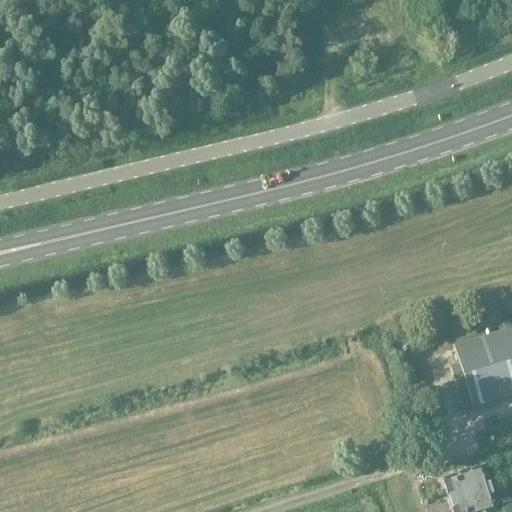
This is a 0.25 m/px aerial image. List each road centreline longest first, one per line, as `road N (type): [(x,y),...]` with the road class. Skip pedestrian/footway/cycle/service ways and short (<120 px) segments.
road 1 (unclassified): [(0,203),(307,129),(511,63)]
road 2 (primary): [(36,246),(328,176),(511,115)]
road 3 (track): [(405,470),(266,511)]
road 4 (track): [(314,0),(332,122)]
